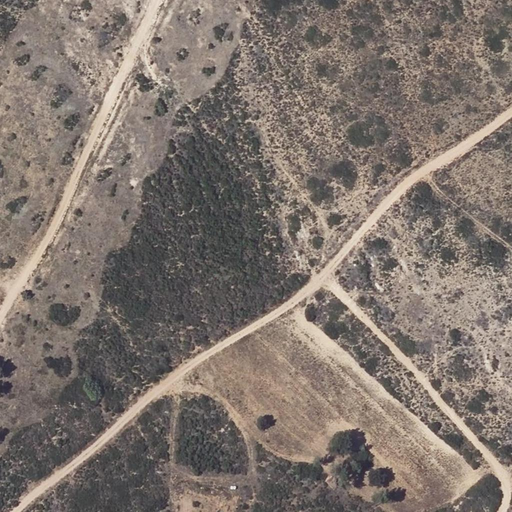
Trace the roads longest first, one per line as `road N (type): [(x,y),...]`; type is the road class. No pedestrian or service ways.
road 1 (track): [(12,511),(177,362),(312,287),(402,189),(511,108)]
road 2 (track): [(0,315),(86,174),(166,0)]
